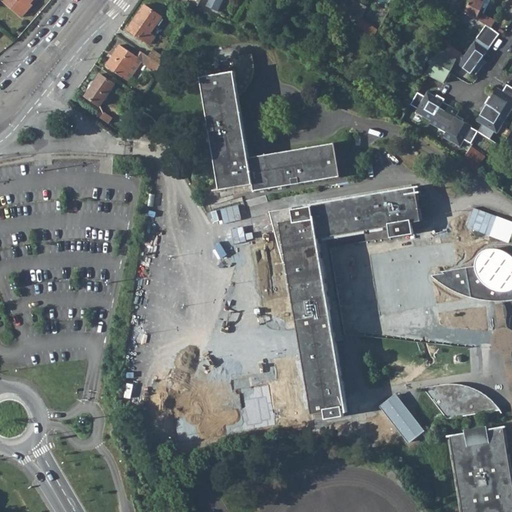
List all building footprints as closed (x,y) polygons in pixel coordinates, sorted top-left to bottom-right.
[(5,0),(4,2),(20,17),(29,7),(27,6),(32,0),(5,0)] [(208,0),(206,5),(217,10),(221,0),(208,0)] [(355,0),(347,14),(360,22),(368,7),(357,0),(355,0)] [(471,0),(465,12),(477,18),(484,2),(481,0),(480,0),(471,0)] [(127,29),(150,45),(155,36),(150,33),(162,17),(144,4),(127,29)] [(479,21),(490,28),(494,22),(483,14),(479,21)] [(362,28),(374,36),(378,29),(367,21),(362,28)] [(457,59),(455,62),(475,76),(486,61),(482,58),(490,47),(491,47),(477,37),(465,55),(461,53),(457,59)] [(138,57),(120,44),(105,65),(128,81),(141,61),(143,62),(143,63),(155,71),(159,64),(147,56),(141,52),(138,57)] [(426,74),(444,84),(455,62),(457,59),(445,50),(446,48),(443,46),(440,49),(426,74)] [(147,56),(159,64),(164,57),(153,49),(147,56)] [(364,68),(406,93),(417,76),(375,50),(364,68)] [(255,68),(255,63),(253,54),(219,59),(221,73),(201,77),(202,78),(220,188),(215,189),(215,191),(234,188),(254,184),(255,190),(255,191),(256,191),(256,190),(340,177),(341,177),(336,142),(334,142),(335,143),(249,157),(239,95),(243,92),(246,90),(247,88),(250,85),(252,81),(253,79),(253,78),(254,76),(255,73),(255,71),(255,70),(255,68)] [(85,95),(101,106),(116,84),(100,73),(85,95)] [(489,97),(485,104),(508,117),(511,109),(511,86),(507,83),(503,91),(497,87),(491,98),(489,97)] [(417,92),(410,104),(418,109),(416,112),(432,122),(446,100),(438,95),(437,97),(428,92),(425,97),(417,92)] [(461,111),(444,102),(432,122),(431,124),(447,133),(458,116),(461,111)] [(484,125),(480,132),(492,140),(496,132),(499,134),(508,117),(485,104),(481,111),(483,112),(478,122),(484,125)] [(99,117),(108,122),(111,117),(103,111),(99,117)] [(447,133),(444,138),(461,147),(465,140),(472,144),(480,132),(473,128),(474,127),(464,122),(465,120),(458,116),(447,133)] [(462,161),(487,179),(497,164),(472,145),(462,161)] [(234,188),(235,194),(255,190),(254,184),(234,188)] [(293,207),(279,209),(286,256),(282,257),(284,262),(288,262),(312,414),(325,412),(326,419),(344,416),(343,409),(346,409),(346,412),(347,412),(336,341),(319,239),(327,237),(390,227),(392,238),(415,234),(413,223),(423,221),(418,193),(422,193),(422,192),(418,192),(417,188),(421,187),(421,186),(311,204),(311,205),(313,205),(313,206),(294,209),(293,207)] [(510,242),(511,237),(511,219),(475,206),(467,226),(510,242)] [(282,257),(286,256),(279,209),(270,211),(282,257)] [(458,217),(431,246),(447,260),(473,231),(458,217)] [(327,237),(319,239),(336,341),(344,340),(327,237)] [(511,254),(510,253),(508,252),(505,250),(502,249),(498,249),(495,248),(491,249),(487,250),(484,251),(482,253),(479,255),(478,257),(477,260),(477,262),(476,266),(443,271),(445,273),(432,275),(440,281),(453,279),(455,280),(480,276),(481,278),(483,281),(485,282),(486,284),(488,285),(490,287),(493,288),(496,289),(500,290),(504,291),(507,291),(511,282),(511,254)] [(509,300),(511,299),(511,282),(507,291),(504,291),(500,290),(496,289),(493,288),(490,287),(488,285),(486,284),(485,282),(483,281),(481,278),(480,276),(455,280),(453,279),(440,281),(445,285),(457,291),(464,294),(473,297),(481,299),(488,300),(496,301),(502,301),(509,300)] [(502,303),(495,305),(499,328),(494,331),(492,336),(360,320),(359,328),(492,344),(494,350),(499,354),(505,356),(511,400),(511,329),(506,327),(502,303)] [(444,385),(436,386),(459,418),(501,411),(499,408),(497,405),(495,403),(490,398),(487,396),(483,393),(477,390),(470,388),(467,387),(462,386),(453,385),(449,385),(444,385)] [(425,388),(448,419),(459,418),(436,386),(425,388)] [(411,443),(428,429),(398,392),(381,405),(411,443)] [(511,511),(511,477),(504,428),(507,428),(506,427),(503,427),(451,436),(448,436),(448,438),(451,437),(463,511),(511,511)]
